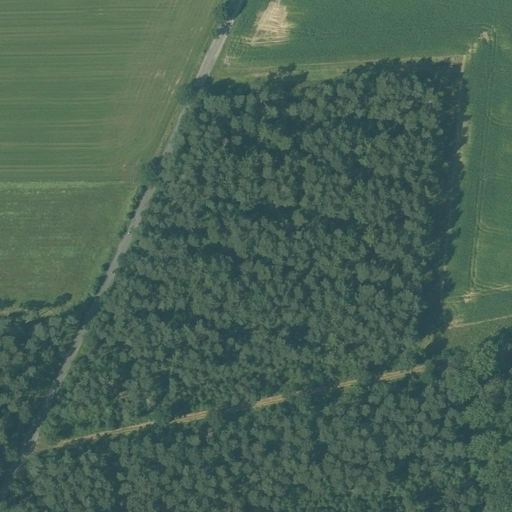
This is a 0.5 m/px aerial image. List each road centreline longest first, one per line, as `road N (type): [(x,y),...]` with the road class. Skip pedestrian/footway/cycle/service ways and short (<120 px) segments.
road 1 (unclassified): [(0,489),(235,0)]
road 2 (track): [(511,352),(19,451)]
